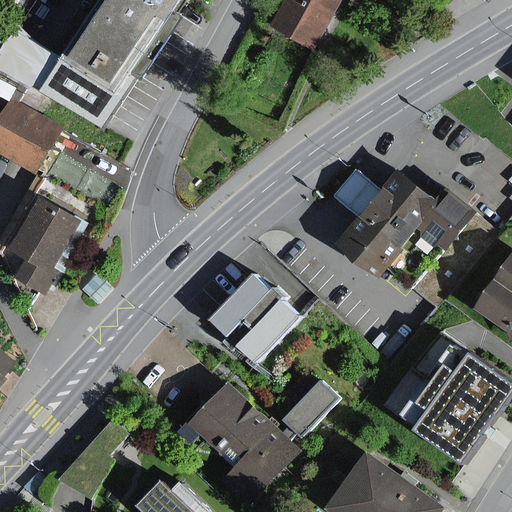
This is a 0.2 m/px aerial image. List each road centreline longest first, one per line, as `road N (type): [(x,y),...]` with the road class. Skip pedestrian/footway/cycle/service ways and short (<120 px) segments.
road 1 (primary): [(511,25),(349,124),(182,263)]
road 2 (residential): [(182,263),(156,230),(155,197),(190,103),(248,0)]
road 3 (primary): [(182,263),(0,468)]
